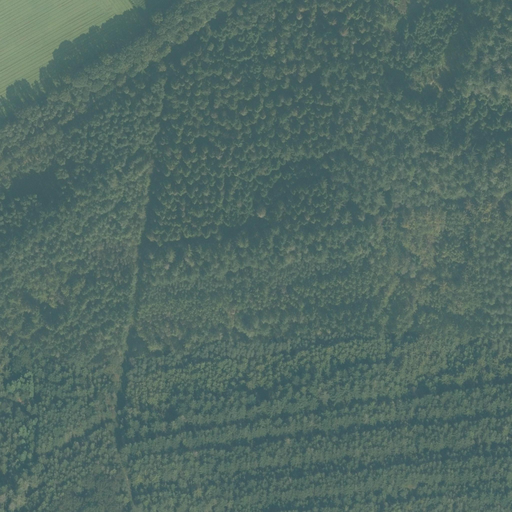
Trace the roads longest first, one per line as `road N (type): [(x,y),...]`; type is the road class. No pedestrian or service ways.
road 1 (track): [(0,294),(44,255),(511,188)]
road 2 (track): [(135,511),(116,448),(511,387)]
road 3 (unclassified): [(0,168),(234,0)]
road 4 (track): [(137,242),(116,448)]
